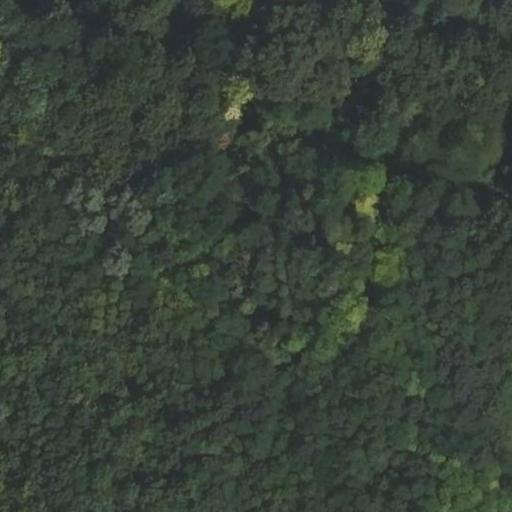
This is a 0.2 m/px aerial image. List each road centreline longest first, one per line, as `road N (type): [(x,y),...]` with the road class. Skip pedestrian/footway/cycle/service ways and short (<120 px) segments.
road 1 (track): [(121,0),(258,127),(380,145),(511,197)]
road 2 (track): [(0,235),(8,219),(67,188),(165,194),(258,127)]
